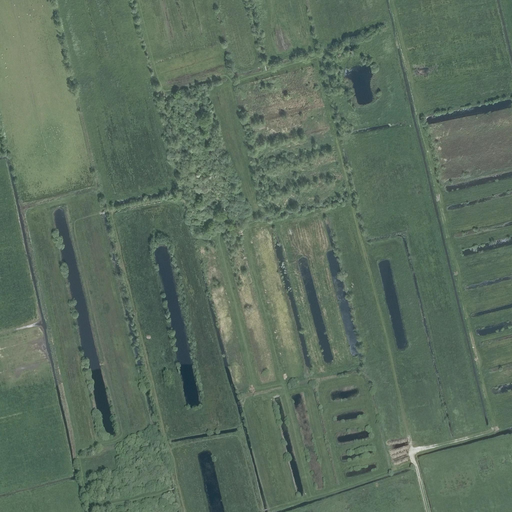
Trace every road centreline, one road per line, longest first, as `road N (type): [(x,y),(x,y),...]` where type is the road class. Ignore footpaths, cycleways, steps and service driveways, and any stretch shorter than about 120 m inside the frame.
road 1 (track): [(413,458),(315,57)]
road 2 (track): [(183,511),(109,213)]
